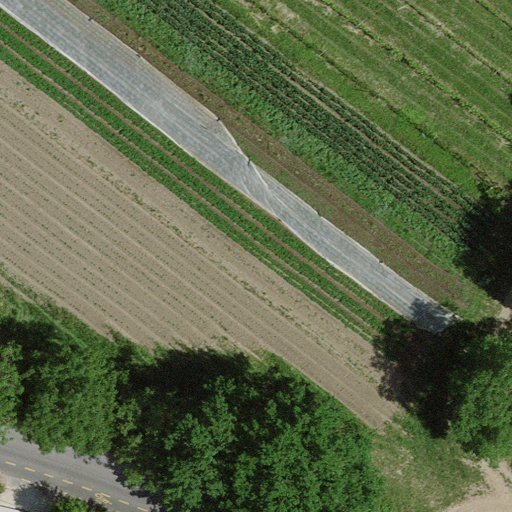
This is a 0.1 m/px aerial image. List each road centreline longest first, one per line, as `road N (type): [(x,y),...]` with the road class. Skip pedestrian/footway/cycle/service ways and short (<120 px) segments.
road 1 (unclassified): [(0,437),(197,511)]
road 2 (track): [(511,487),(479,404),(481,373),(511,304)]
